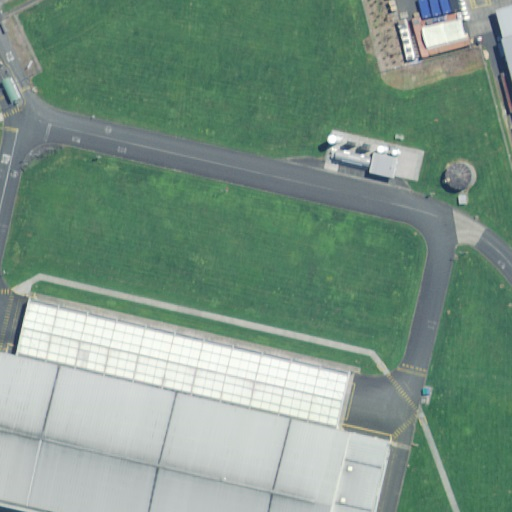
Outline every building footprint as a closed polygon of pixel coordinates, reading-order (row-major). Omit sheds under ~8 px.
[(511,6),(490,13),(511,96),(511,6)] [(468,39),(464,20),(424,29),(429,49),(468,39)] [(396,159),(373,153),(368,173),(392,179),(396,159)] [(451,188),(453,190),(455,190),(458,190),(460,190),(463,190),(465,189),(467,187),(469,186),(470,184),(471,182),(472,179),(472,177),(472,174),(471,172),(471,170),(469,168),(467,166),(465,164),(463,163),(461,162),(458,162),(456,162),(454,163),(451,164),(449,165),(447,167),(446,169),(445,171),(444,174),(444,176),(444,178),(445,181),(446,183),(447,185),(449,187),(451,188)] [(319,511),(338,427),(0,354),(0,506),(28,511),(319,511)]
